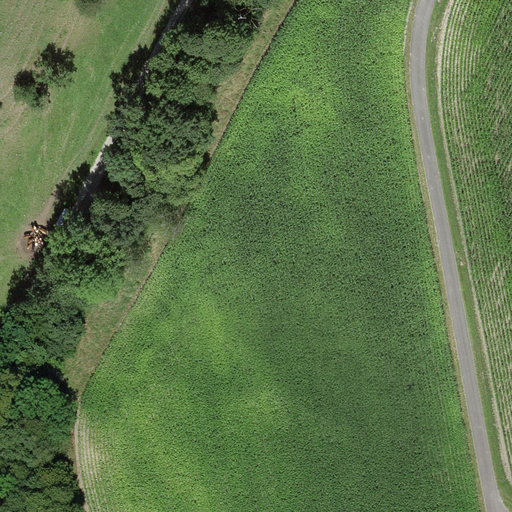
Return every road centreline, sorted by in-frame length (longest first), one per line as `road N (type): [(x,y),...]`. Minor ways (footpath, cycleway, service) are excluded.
road 1 (track): [(428,0),(414,72),(420,122),(491,511)]
road 2 (track): [(0,397),(18,309),(185,0)]
